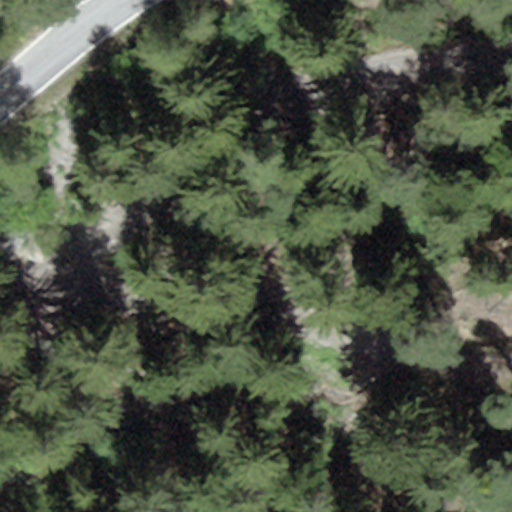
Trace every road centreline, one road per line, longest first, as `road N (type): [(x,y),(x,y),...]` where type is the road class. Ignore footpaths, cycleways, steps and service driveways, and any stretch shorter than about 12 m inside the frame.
road 1 (track): [(511,52),(279,102),(91,240),(78,283),(211,286),(383,350),(511,359)]
road 2 (tertiary): [(0,95),(121,0)]
